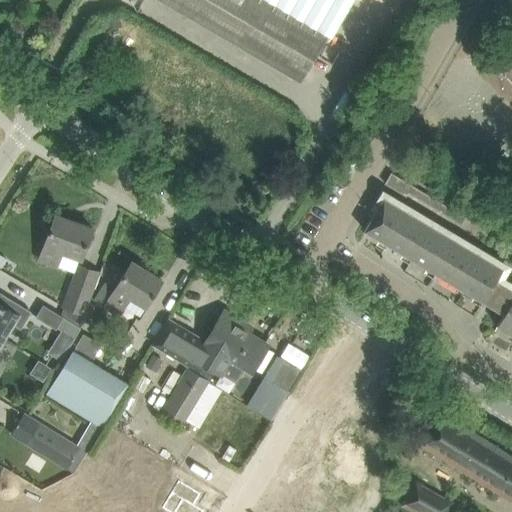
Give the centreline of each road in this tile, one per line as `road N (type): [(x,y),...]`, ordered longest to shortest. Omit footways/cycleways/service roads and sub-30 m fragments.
road 1 (residential): [(303,281),(36,105)]
road 2 (residential): [(325,243),(464,0)]
road 3 (residential): [(511,385),(447,348),(425,305),(325,243)]
road 4 (residential): [(234,511),(352,311)]
road 5 (residential): [(511,409),(352,311)]
